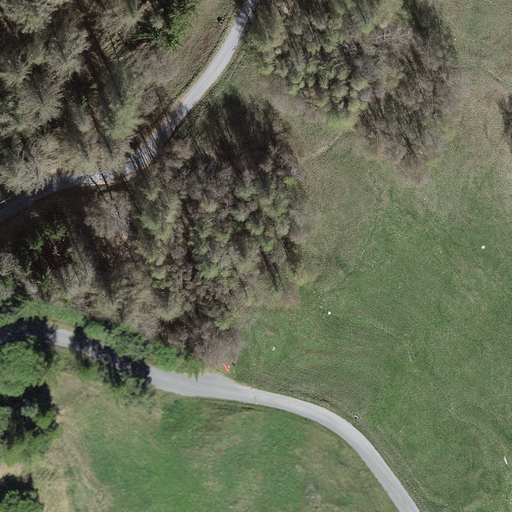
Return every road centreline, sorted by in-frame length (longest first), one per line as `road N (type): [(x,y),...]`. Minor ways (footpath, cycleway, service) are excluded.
road 1 (residential): [(407,511),(362,446),(307,408),(162,386),(66,339),(0,335)]
road 2 (residential): [(0,209),(26,188),(97,165),(151,113),(234,0)]
